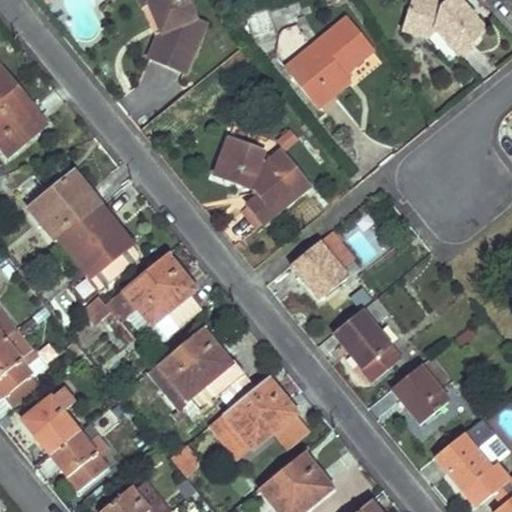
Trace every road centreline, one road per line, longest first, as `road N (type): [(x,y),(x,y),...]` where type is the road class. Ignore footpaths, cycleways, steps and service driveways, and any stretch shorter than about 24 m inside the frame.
road 1 (residential): [(424,511),(10,0)]
road 2 (residential): [(511,92),(434,158),(468,200)]
